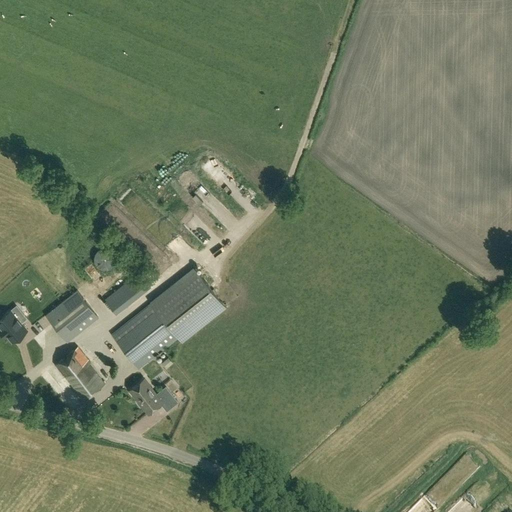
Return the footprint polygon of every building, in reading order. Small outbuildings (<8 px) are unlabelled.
[(116,260),(116,256),(114,252),(112,249),(108,248),(104,247),(100,248),(97,251),(95,254),(94,258),(95,262),(97,266),(100,268),(104,269),(108,269),(112,267),(115,264),(116,260)] [(150,301),(151,303),(112,334),(139,369),(179,337),(182,342),(226,307),(194,266),(150,301)] [(118,312),(154,285),(144,271),(108,298),(118,312)] [(106,295),(111,295),(110,283),(100,283),(100,289),(106,289),(106,295)] [(78,291),(47,315),(68,341),(98,317),(78,291)] [(17,306),(11,310),(21,322),(26,318),(17,306)] [(9,307),(0,314),(0,325),(0,326),(0,325),(0,328),(3,333),(5,332),(11,339),(25,328),(9,307)] [(81,345),(56,365),(84,401),(109,381),(81,345)] [(156,394),(145,378),(130,390),(148,414),(162,404),(166,410),(178,401),(166,386),(156,394)] [(141,426),(145,433),(157,425),(152,418),(141,426)] [(433,511),(447,498),(435,487),(411,511),(412,511),(433,511)]
